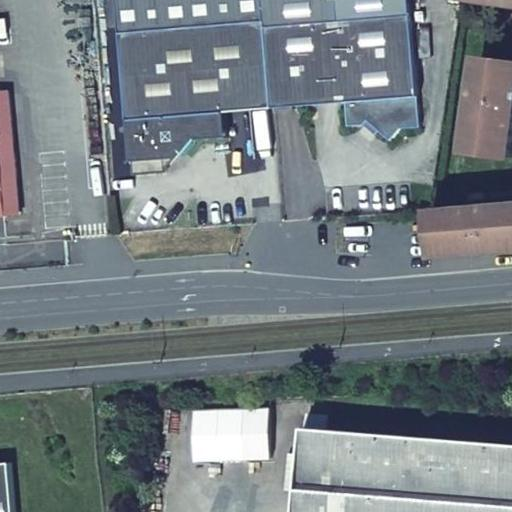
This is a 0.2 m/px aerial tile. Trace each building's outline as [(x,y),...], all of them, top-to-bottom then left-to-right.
[(274,108),(266,21),(264,0),(119,0),(135,175),(168,172),(167,169),(167,158),(177,146),(183,151),(186,154),(199,140),(229,137),(228,112),(274,108)] [(511,14),(511,0),(480,0),(509,4),(507,18),(511,14)] [(413,14),(268,27),(275,108),(348,101),(350,125),(366,124),(370,120),(392,139),(403,127),(421,126),(415,40),(413,14)] [(266,21),(274,108),(275,108),(268,27),(267,21),(266,21)] [(469,152),(511,157),(511,62),(482,59),(469,152)] [(24,215),(12,91),(0,91),(0,142),(7,216),(24,215)] [(167,169),(183,151),(177,146),(167,158),(167,169)] [(438,258),(511,251),(511,205),(434,213),(438,258)] [(329,416),(308,414),(307,428),(328,430),(329,416)] [(511,511),(511,445),(328,430),(307,428),(300,511),(511,511)] [(0,511),(17,511),(13,464),(0,465),(0,511)]
